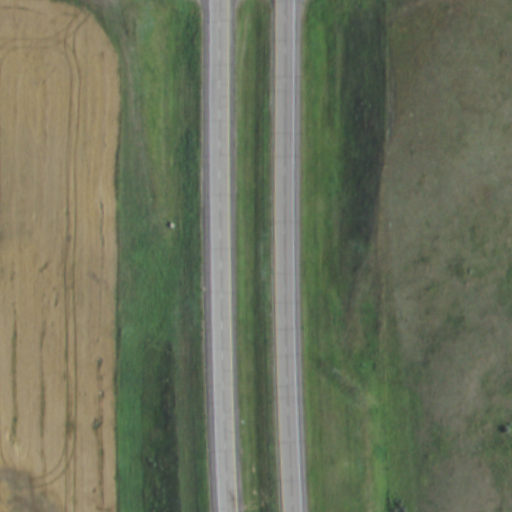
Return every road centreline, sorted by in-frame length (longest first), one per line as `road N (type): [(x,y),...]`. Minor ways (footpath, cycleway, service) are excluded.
road 1 (trunk): [(294,511),(280,0)]
road 2 (trunk): [(218,0),(232,511)]
